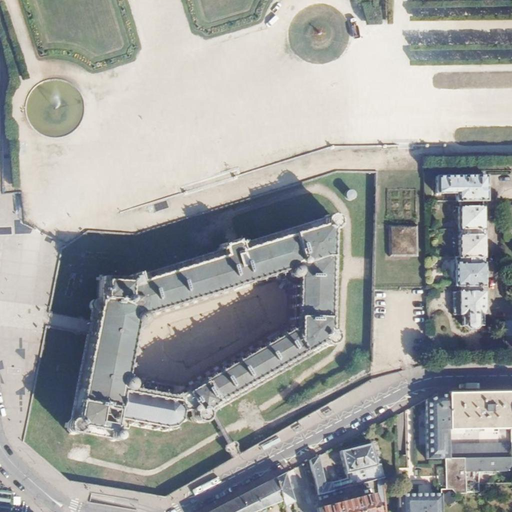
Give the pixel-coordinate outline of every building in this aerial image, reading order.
[(484,176),(434,176),(435,194),(454,193),(454,202),(458,202),(479,201),(484,201),(484,176)] [(357,198),(356,196),(354,194),(352,193),(349,193),(347,195),(346,198),(347,200),(349,202),(351,203),(354,203),(356,201),(357,198)] [(458,207),(457,207),(457,230),(458,230),(475,230),(476,230),(479,230),(482,230),(481,207),(479,207),(479,201),(458,202),(458,207)] [(511,204),(501,205),(502,236),(511,236),(511,204)] [(91,313),(90,313),(89,322),(88,327),(88,328),(69,420),(68,420),(67,423),(64,422),(63,427),(66,427),(65,431),(68,431),(67,434),(72,435),(73,432),(75,432),(76,431),(106,437),(107,440),(110,442),(113,442),(116,440),(117,437),(116,434),(114,432),(115,427),(129,430),(131,426),(140,428),(140,430),(142,431),(143,428),(154,430),(153,434),(155,435),(156,432),(156,431),(162,432),(162,435),(164,435),(164,432),(171,432),(174,431),(175,433),(176,433),(175,431),(183,424),(185,420),(184,415),(189,412),(192,417),(189,419),(191,423),(194,421),(195,423),(196,423),(198,422),(200,424),(204,421),(202,418),(204,417),(204,416),(210,411),(211,410),(214,408),(215,411),(218,410),(216,407),(232,398),(233,400),(236,399),(234,397),(248,389),(249,391),(251,390),(250,387),(266,378),(268,380),(270,379),(269,376),(285,368),(286,370),(288,368),(287,366),(302,357),(303,359),(306,358),(304,356),(313,351),(314,353),(317,352),(315,350),(322,346),(323,346),(325,344),(327,347),(331,345),(330,343),(331,342),(333,342),(333,337),(331,337),(331,334),(330,333),(330,322),(332,322),(332,320),(330,320),(330,299),(332,299),(333,296),(330,296),(330,280),(333,280),(333,277),(330,277),(331,244),(333,244),(333,242),(331,242),(331,226),(335,226),(335,222),(333,221),(333,219),(330,217),(329,218),(328,216),(323,217),(325,220),(300,227),(299,226),(297,227),(297,229),(277,235),(276,233),(273,234),(274,236),(257,241),(256,239),(253,240),(254,242),(240,246),(238,243),(236,243),(235,240),(231,241),(231,243),(222,246),(221,244),(218,245),(219,248),(217,249),(218,253),(204,257),(204,255),(201,256),(202,258),(184,263),(183,262),(181,262),(181,264),(165,269),(164,267),(161,268),(162,270),(146,275),(146,273),(143,274),(143,276),(138,278),(136,274),(126,277),(126,280),(101,278),(100,275),(98,275),(97,278),(95,278),(95,281),(98,281),(96,301),(94,300),(91,301),(89,302),(87,305),(88,309),(89,311),(91,313)] [(416,226),(386,226),(386,257),(416,258),(416,226)] [(458,236),(457,236),(457,258),(479,258),(482,258),(481,236),(480,236),(479,236),(479,230),(476,230),(475,230),(458,230),(458,236)] [(457,258),(453,258),(454,286),(459,286),(479,286),(482,286),(482,264),(479,264),(479,258),(457,258)] [(367,337),(368,284),(349,284),(348,337),(367,337)] [(459,292),(452,293),(451,315),(460,315),(461,327),(463,326),(466,330),(474,330),(478,326),(480,326),(480,315),(483,315),(483,313),(482,292),(479,292),(479,286),(459,286),(459,292)] [(510,393),(446,395),(447,431),(511,430),(511,429),(510,393)] [(446,395),(439,395),(439,430),(447,431),(446,395)] [(368,444),(338,452),(345,479),(323,484),(316,457),(307,462),(316,496),(382,481),(378,465),(374,466),(368,444)] [(511,444),(447,444),(448,450),(448,459),(463,459),(509,458),(511,458),(511,444)] [(509,458),(463,459),(464,494),(477,494),(477,485),(478,472),(504,472),(511,467),(509,458)] [(448,459),(444,459),(444,491),(451,491),(454,495),(464,494),(463,459),(448,459)] [(67,460),(66,468),(81,470),(83,462),(67,460)] [(284,474),(274,479),(280,502),(283,508),(288,505),(292,502),(284,474)] [(253,511),(280,502),(274,479),(210,511),(253,511)] [(375,511),(371,493),(316,508),(316,511),(375,511)] [(436,511),(435,493),(398,494),(398,511),(436,511)]
